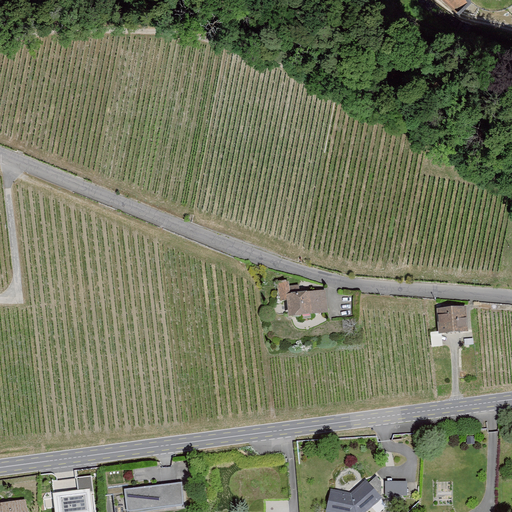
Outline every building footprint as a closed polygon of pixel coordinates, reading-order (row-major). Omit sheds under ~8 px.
[(451,0),(464,11),(475,1),(474,0),(451,0)] [(290,281),(278,282),(280,300),(287,300),(289,317),(329,312),(326,289),(291,292),(290,281)] [(469,331),(467,306),(437,308),(439,333),(469,331)] [(54,491),(76,491),(76,478),(53,479),(54,491)] [(365,511),(383,498),(367,479),(351,493),(331,489),(326,511),(365,511)] [(407,481),(385,481),(385,495),(407,495),(407,481)] [(182,482),(124,489),(127,511),(185,505),(182,482)] [(91,511),(89,490),(60,493),(61,511),(91,511)] [(0,502),(0,511),(28,511),(27,499),(0,502)]
